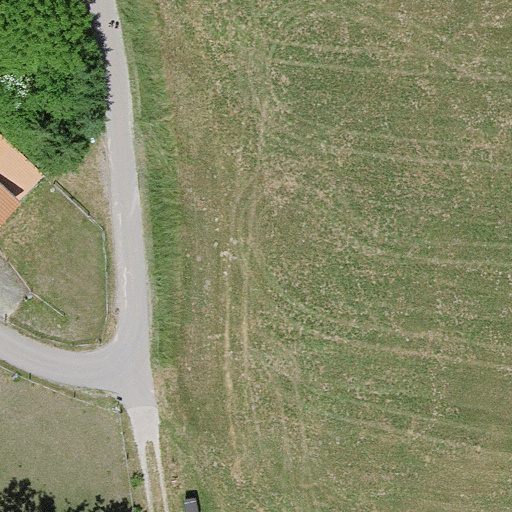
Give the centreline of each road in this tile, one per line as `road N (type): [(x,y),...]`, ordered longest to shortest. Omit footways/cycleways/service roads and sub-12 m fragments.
road 1 (residential): [(0,339),(56,363),(135,362),(98,0)]
road 2 (track): [(135,362),(156,511)]
